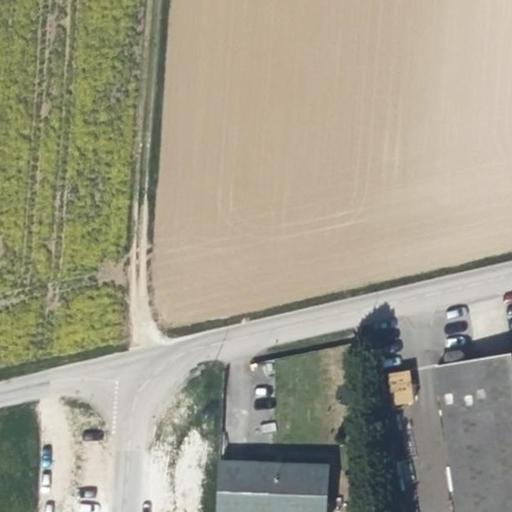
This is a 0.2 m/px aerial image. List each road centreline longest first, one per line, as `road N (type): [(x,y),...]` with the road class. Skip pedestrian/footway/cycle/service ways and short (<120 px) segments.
road 1 (unclassified): [(511,281),(137,370)]
road 2 (track): [(161,0),(137,370)]
road 3 (unclassified): [(137,370),(126,511)]
road 4 (unclassified): [(137,370),(0,401)]
